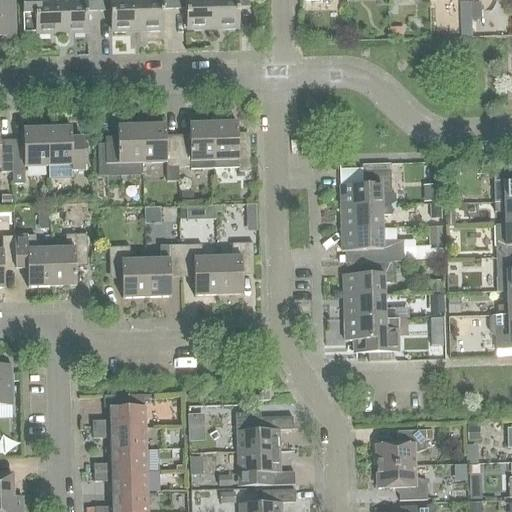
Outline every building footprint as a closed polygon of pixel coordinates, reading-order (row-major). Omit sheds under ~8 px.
[(0,0),(1,3),(0,3),(0,37),(2,38),(2,47),(15,47),(13,0),(0,0)] [(52,33),(61,32),(60,0),(22,0),(23,15),(35,15),(35,33),(39,36),(49,36),(52,33)] [(60,0),(61,32),(71,32),(74,35),(84,35),(87,31),(87,13),(98,13),(97,0),(60,0)] [(97,0),(98,13),(110,12),(111,31),(114,34),(125,33),(128,30),(137,30),(135,0),(97,0)] [(135,0),(137,30),(146,30),(149,33),(160,32),(163,29),(162,11),(174,10),(173,0),(135,0)] [(173,0),(174,10),(186,10),(186,29),(189,32),(200,31),(203,28),(212,28),(211,0),(173,0)] [(211,0),(212,28),(222,27),(225,30),(235,30),(238,27),(238,8),(250,8),(249,0),(211,0)] [(471,3),(463,4),(464,37),(472,36),(471,20),(471,3)] [(471,20),(480,20),(479,3),(471,3),(471,20)] [(403,29),(392,29),(392,39),(403,38),(403,29)] [(214,170),(238,170),(238,173),(250,173),(250,141),(238,142),(237,124),(213,125),(214,163),(213,163),(214,170)] [(178,169),(190,168),(190,171),(214,170),(213,163),(214,163),(213,125),(189,126),(189,143),(177,144),(178,169)] [(142,165),(141,127),(117,128),(117,145),(97,146),(97,176),(106,176),(106,177),(140,176),(140,175),(142,174),(141,165),(142,165)] [(141,127),(142,165),(166,164),(166,183),(178,183),(178,169),(177,144),(166,144),(165,127),(141,127)] [(47,130),(48,168),(48,180),(72,180),(72,172),(84,172),(83,139),(71,139),(71,129),(47,130)] [(12,186),(24,185),(24,168),(48,168),(47,130),(22,131),(23,148),(11,149),(12,174),(12,186)] [(0,174),(12,174),(11,149),(0,148),(0,174)] [(455,163),(444,164),(445,179),(456,178),(455,163)] [(390,166),(362,166),(362,170),(362,174),(390,173),(390,166)] [(511,170),(493,171),(493,192),(494,204),(504,203),(504,204),(511,203),(511,170)] [(339,187),(340,208),(391,206),(391,208),(395,205),(395,196),(391,194),(390,173),(362,174),(362,186),(339,187)] [(440,186),(428,186),(428,204),(441,203),(440,186)] [(193,193),(181,193),(182,201),(193,201),(193,193)] [(511,203),(504,204),(504,203),(494,204),(494,214),(504,213),(505,226),(505,227),(511,226),(511,203)] [(441,205),(431,206),(431,220),(441,220),(441,205)] [(338,231),(382,230),(381,217),(391,217),(391,208),(391,206),(340,208),(341,231),(338,231)] [(256,207),(247,207),(247,219),(257,219),(256,207)] [(187,208),(187,221),(199,220),(199,208),(187,208)] [(48,217),(47,209),(38,210),(38,217),(48,217)] [(454,213),(446,213),(446,227),(454,227),(454,213)] [(495,239),(496,260),(511,259),(511,226),(505,227),(505,226),(495,226),(495,239)] [(441,228),(428,229),(429,251),(442,251),(443,251),(442,228),(441,228)] [(364,252),(365,264),(393,263),(403,263),(402,242),(382,243),(382,230),(338,231),(338,232),(341,232),(341,253),(364,252)] [(65,250),(50,251),(51,288),(76,287),(75,261),(87,261),(86,236),(65,236),(65,250)] [(36,237),(14,238),(15,263),(26,263),(27,289),(51,288),(50,251),(36,251),(36,237)] [(2,252),(0,252),(0,289),(4,290),(3,263),(15,263),(14,238),(2,238),(2,252)] [(232,259),(217,260),(218,297),(242,296),(241,270),(253,270),(253,244),(231,245),(232,259)] [(180,247),(181,272),(193,272),(194,298),(218,297),(217,260),(202,260),(202,246),(180,247)] [(170,272),(181,272),(180,247),(159,247),(160,261),(145,262),(146,299),(170,299),(170,272)] [(145,262),(130,262),(130,248),(108,249),(109,274),(121,274),(122,300),(146,299),(145,262)] [(511,259),(496,260),(496,281),(497,294),(507,294),(511,293),(511,259)] [(393,263),(365,264),(365,276),(342,277),(343,298),(340,298),(384,297),(383,285),(393,284),(393,263)] [(433,282),(433,294),(443,294),(443,282),(433,282)] [(507,316),(511,315),(511,293),(507,294),(507,307),(497,307),(497,317),(507,317),(507,316)] [(384,310),(384,297),(340,298),(340,299),(343,299),(344,321),(384,320),(394,320),(394,310),(384,310)] [(434,314),(444,314),(443,297),(433,297),(434,314)] [(448,298),(449,314),(461,314),(460,298),(448,298)] [(498,350),(511,349),(511,315),(507,316),(507,317),(497,317),(492,317),(489,319),(488,322),(489,333),(490,337),(494,339),(498,338),(498,350)] [(398,320),(394,320),(384,320),(344,321),(344,342),(367,342),(367,354),(393,353),(396,353),(395,337),(399,337),(398,320)] [(393,353),(367,354),(367,355),(368,363),(393,362),(393,353)] [(12,368),(0,368),(0,406),(13,406),(12,368)] [(259,402),(269,402),(268,392),(258,392),(259,402)] [(143,396),(128,397),(128,408),(143,408),(143,396)] [(92,423),(92,431),(145,430),(145,408),(143,408),(128,408),(128,397),(103,398),(104,409),(109,409),(109,422),(92,423)] [(188,415),(187,415),(187,416),(187,427),(188,427),(203,426),(202,415),(188,415)] [(236,433),(237,454),(279,453),(278,432),(293,432),(292,419),(259,420),(259,432),(236,433)] [(475,429),(468,429),(468,441),(476,441),(475,429)] [(110,453),(146,451),(145,430),(92,431),(92,440),(109,440),(110,453)] [(376,446),(376,468),(414,468),(413,455),(425,452),(425,442),(425,432),(397,433),(397,446),(376,446)] [(433,432),(425,432),(425,442),(433,442),(433,432)] [(93,475),(147,473),(146,451),(110,453),(110,465),(93,466),(93,475)] [(279,453),(237,454),(238,476),(238,488),(261,488),(294,487),(294,474),(280,474),(279,453)] [(414,479),(414,468),(376,468),(377,491),(398,490),(399,503),(427,502),(426,482),(414,479)] [(147,495),(147,473),(93,475),(94,483),(111,483),(111,496),(147,495)] [(0,499),(13,500),(13,499),(12,476),(0,476),(0,499)] [(231,476),(218,477),(218,487),(232,487),(231,476)] [(238,511),(280,511),(281,505),(295,504),(294,491),(261,492),(262,505),(238,506),(238,511)] [(234,493),(220,494),(220,503),(234,503),(234,493)] [(94,509),(94,511),(147,511),(147,495),(111,496),(111,509),(94,509)] [(0,499),(0,511),(22,511),(22,499),(13,499),(13,500),(0,499)]
